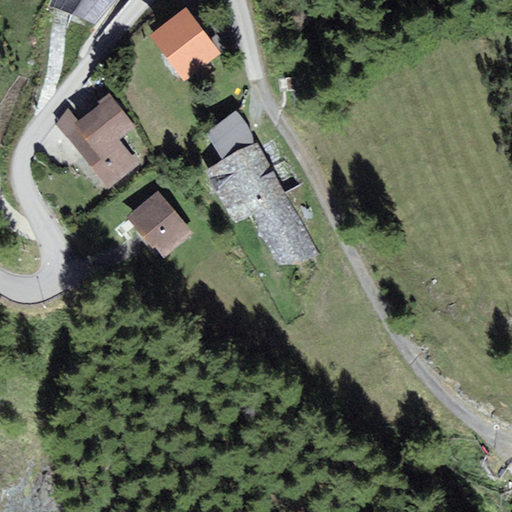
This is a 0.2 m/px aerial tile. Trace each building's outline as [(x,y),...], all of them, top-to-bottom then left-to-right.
[(55,0),(53,7),(94,24),(112,0),(55,0)] [(220,54),(185,9),(150,35),(185,80),(220,54)] [(136,126),(108,92),(97,101),(100,104),(79,121),(68,108),(56,125),(108,189),(139,164),(119,139),(136,126)] [(221,160),(205,170),(238,224),(248,218),(277,264),(297,267),(320,253),(235,114),(204,132),(221,160)] [(193,235),(158,191),(126,217),(151,248),(155,245),(165,257),(193,235)]
